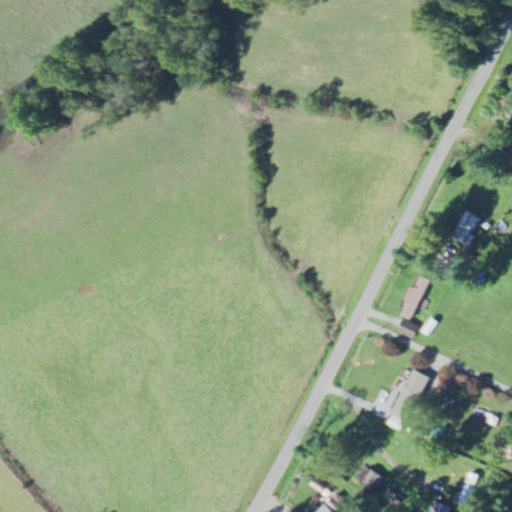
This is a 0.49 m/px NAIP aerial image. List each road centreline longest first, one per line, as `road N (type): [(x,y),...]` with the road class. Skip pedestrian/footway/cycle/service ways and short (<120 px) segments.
road 1 (tertiary): [(252,511),(511,19)]
road 2 (residential): [(354,322),(511,388)]
